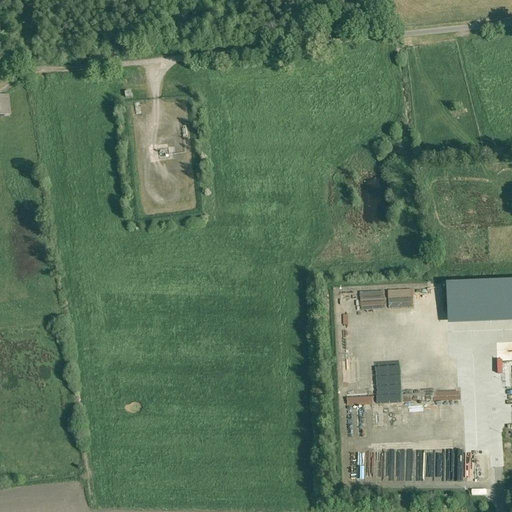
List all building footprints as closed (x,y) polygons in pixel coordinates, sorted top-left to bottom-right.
[(9,96),(0,96),(0,116),(11,116),(9,96)] [(419,316),(419,322),(438,321),(437,289),(387,291),(388,317),(419,316)] [(347,297),(334,298),(335,327),(338,327),(339,353),(346,352),(345,325),(349,324),(347,297)] [(462,332),(452,332),(452,355),(462,355),(462,332)] [(468,365),(464,369),(474,378),(478,374),(468,365)] [(371,396),(425,394),(424,385),(397,386),(396,371),(370,372),(371,396)]
